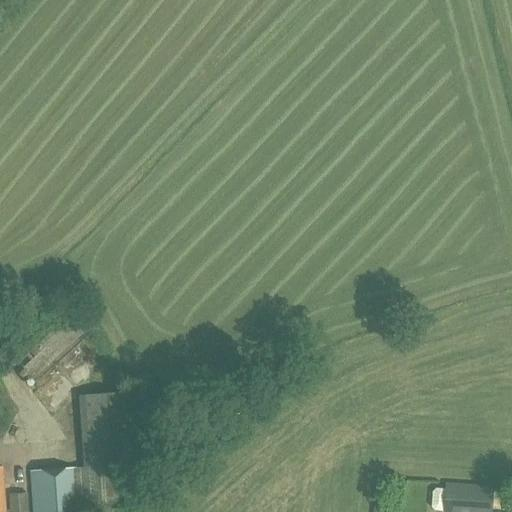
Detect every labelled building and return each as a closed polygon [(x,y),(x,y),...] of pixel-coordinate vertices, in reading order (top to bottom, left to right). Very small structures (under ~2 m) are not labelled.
[(32,379),(92,324),(69,297),(9,354),(32,379)] [(0,416),(9,412),(1,394),(0,393),(0,416)] [(82,467),(29,471),(31,511),(105,511),(126,510),(126,467),(125,464),(82,467)] [(0,511),(28,511),(27,494),(8,494),(9,510),(4,510),(1,468),(0,467),(0,511)] [(440,511),(450,511),(450,489),(440,489),(440,511)] [(453,499),(453,511),(499,511),(499,499),(453,499)]
